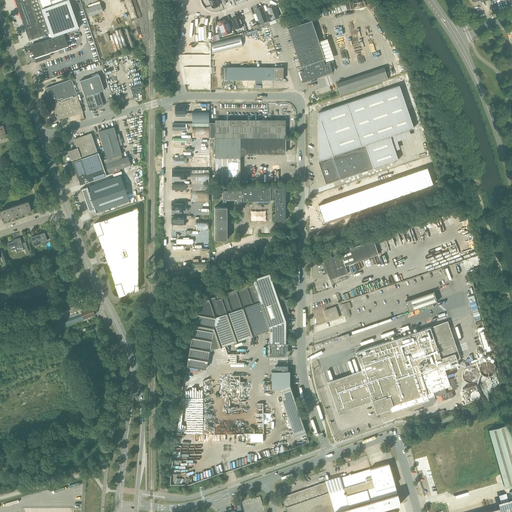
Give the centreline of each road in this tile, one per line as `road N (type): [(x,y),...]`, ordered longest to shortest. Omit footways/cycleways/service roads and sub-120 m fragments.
road 1 (unclassified): [(329,457),(301,370),(301,107),(284,96),(169,100)]
road 2 (track): [(511,310),(455,124),(382,0)]
road 3 (unknown): [(296,99),(279,36),(287,22),(310,15),(328,23),(339,65),(334,76)]
road 4 (residential): [(169,100),(167,275)]
road 5 (secondary): [(135,505),(142,421),(127,349)]
road 6 (secondary): [(127,349),(130,402),(117,503)]
road 7 (unclassified): [(511,188),(459,44)]
road 8 (secondary): [(127,349),(68,210)]
road 9 (unclassified): [(417,511),(394,433),(329,457)]
road 10 (unknown): [(301,190),(413,156),(408,132)]
road 11 (unclassified): [(169,100),(41,136)]
road 12 (secondary): [(41,136),(0,17)]
